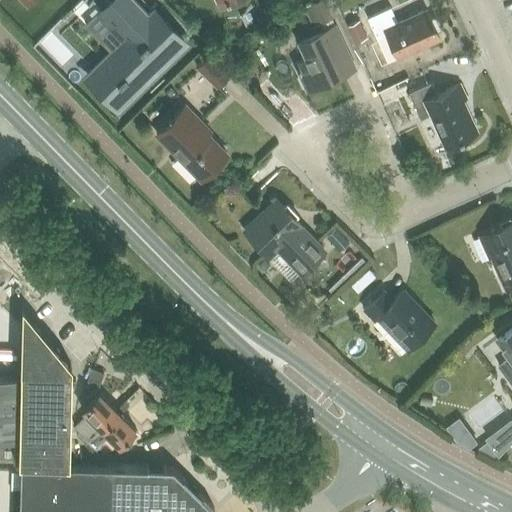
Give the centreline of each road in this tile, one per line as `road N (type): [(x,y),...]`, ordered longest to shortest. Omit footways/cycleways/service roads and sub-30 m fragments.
road 1 (unclassified): [(0,232),(280,511)]
road 2 (primary): [(224,321),(0,94)]
road 3 (residential): [(411,212),(364,123),(344,118),(325,125),(311,157),(320,174),(366,221),(387,223)]
road 4 (primary): [(224,321),(225,332),(275,379),(374,457)]
road 5 (primary): [(388,434),(292,359),(224,321)]
road 6 (primary): [(511,503),(388,434)]
